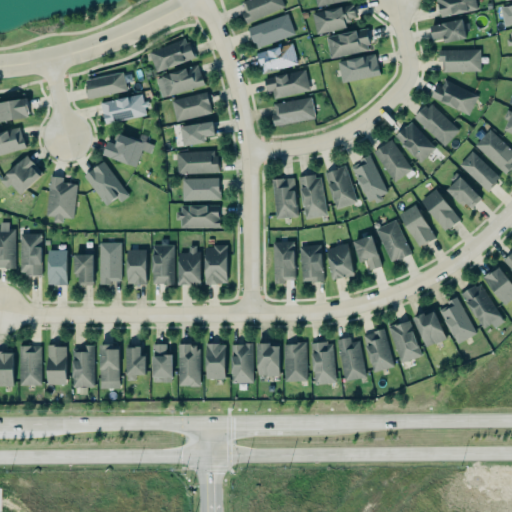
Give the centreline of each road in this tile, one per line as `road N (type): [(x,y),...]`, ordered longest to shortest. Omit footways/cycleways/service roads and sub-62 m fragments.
road 1 (residential): [(0,313),(350,308),(421,282),(511,214)]
road 2 (residential): [(247,313),(247,140),(197,0)]
road 3 (secondary): [(211,458),(511,453)]
road 4 (residential): [(392,0),(407,74),(353,122),(313,142),(247,148)]
road 5 (secondary): [(0,457),(211,458)]
road 6 (secondary): [(209,425),(0,425)]
road 7 (tertiary): [(0,69),(97,45),(189,0)]
road 8 (secondary): [(511,421),(320,422)]
